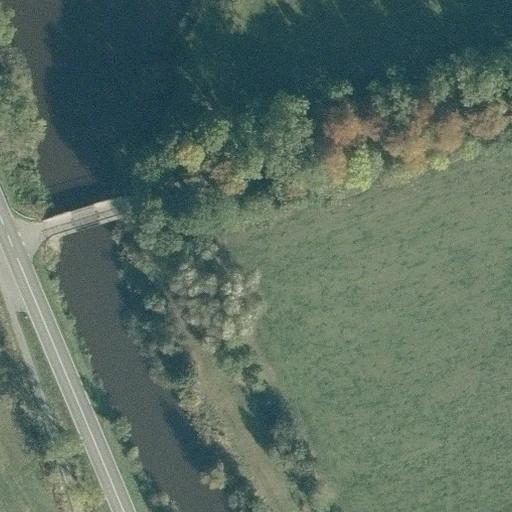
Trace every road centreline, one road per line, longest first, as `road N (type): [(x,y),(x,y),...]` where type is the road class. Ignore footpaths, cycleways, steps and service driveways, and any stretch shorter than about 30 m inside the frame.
road 1 (unclassified): [(9,239),(511,89)]
road 2 (tertiary): [(125,511),(9,239)]
